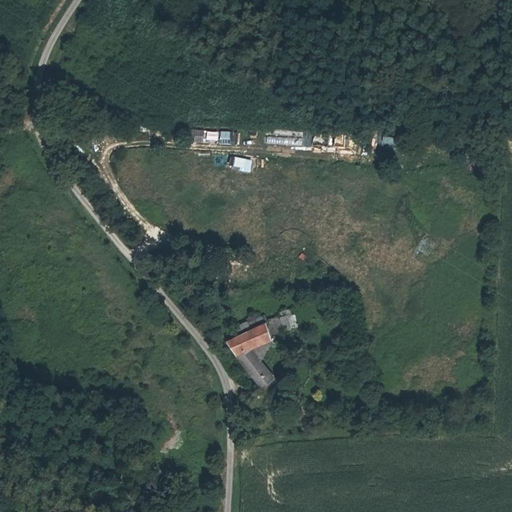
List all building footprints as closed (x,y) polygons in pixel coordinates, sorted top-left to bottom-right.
[(295,319),(288,324),(296,335),(304,329),(295,319)] [(267,328),(255,337),(259,342),(238,359),(234,362),(271,407),(289,392),(264,363),(283,348),(267,328)] [(231,350),(238,359),(259,342),(255,337),(252,334),(231,350)] [(308,344),(310,355),(317,354),(315,343),(308,344)] [(310,396),(297,398),(301,414),(313,411),(310,396)]
